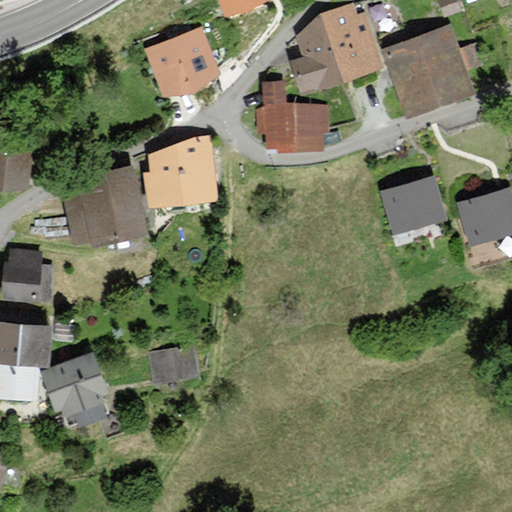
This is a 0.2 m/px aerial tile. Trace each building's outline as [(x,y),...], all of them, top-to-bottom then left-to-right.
[(352,6),(322,16),(343,79),(382,66),(364,14),(356,17),(352,6)] [(292,61),(303,93),(343,79),(322,16),(300,35),(307,56),(292,61)] [(470,90),(448,29),(389,51),(411,111),(470,90)] [(201,30),(150,49),(166,92),(217,73),(201,30)] [(324,152),(325,105),(288,104),(288,83),(270,83),(270,108),(259,108),(258,134),(269,134),(269,146),(282,146),(282,152),(324,152)] [(32,133),(0,132),(0,187),(31,188),(32,133)] [(221,198),(211,133),(151,155),(154,170),(146,171),(151,208),(221,198)] [(146,233),(131,168),(66,183),(79,240),(93,237),(95,245),(146,233)] [(443,218),(432,178),(385,191),(396,231),(443,218)] [(511,231),(511,202),(509,190),(461,204),(472,242),(511,231)] [(45,250),(12,250),(12,266),(7,266),(6,297),(53,298),(54,265),(44,265),(45,250)] [(52,327),(0,321),(0,360),(48,365),(52,327)] [(205,374),(195,342),(150,355),(159,387),(205,374)] [(107,390),(92,351),(42,371),(58,411),(64,408),(67,414),(74,411),(80,425),(94,420),(107,414),(102,401),(106,399),(103,392),(107,390)] [(41,365),(0,362),(0,397),(38,400),(41,365)] [(0,497),(10,455),(0,453),(0,497)]
